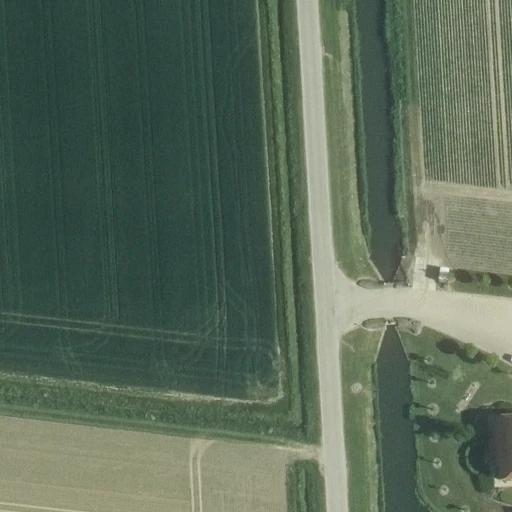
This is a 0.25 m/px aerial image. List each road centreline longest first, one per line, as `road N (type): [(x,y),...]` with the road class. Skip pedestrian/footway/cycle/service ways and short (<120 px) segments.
road 1 (unclassified): [(336,511),(306,0)]
road 2 (track): [(324,307),(433,302),(511,316)]
